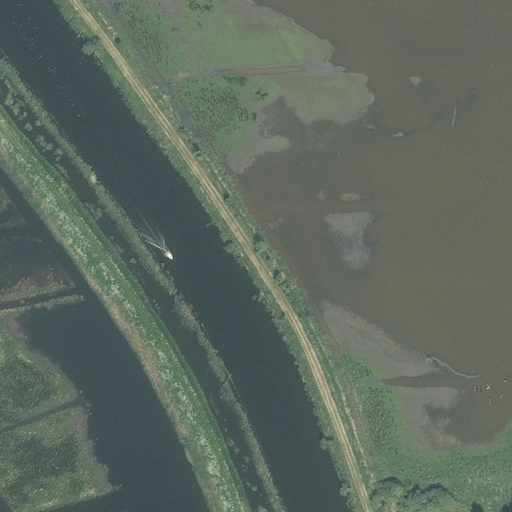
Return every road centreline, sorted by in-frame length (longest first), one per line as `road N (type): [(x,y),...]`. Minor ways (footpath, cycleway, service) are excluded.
road 1 (track): [(76,0),(270,277),(310,352),(367,511)]
road 2 (track): [(0,123),(162,347),(236,511)]
